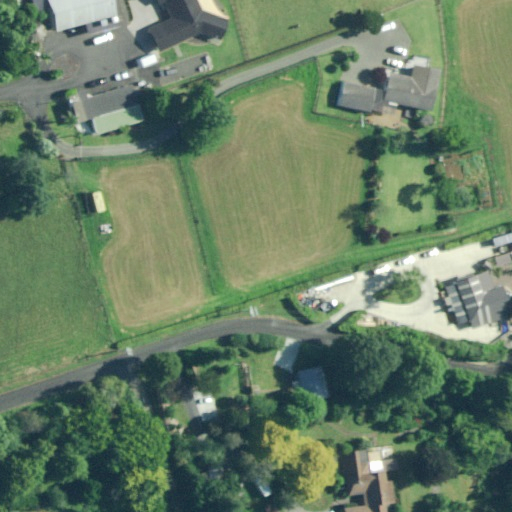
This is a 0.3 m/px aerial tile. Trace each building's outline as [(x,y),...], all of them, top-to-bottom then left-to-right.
[(107,0),(43,0),(53,34),(112,18),(107,0)] [(157,0),(159,4),(164,2),(172,19),(149,30),(159,53),(187,40),(201,33),(220,40),(228,20),(201,10),(196,0),(157,0)] [(30,19),(29,20),(27,21),(25,22),(24,24),(23,26),(23,28),(22,30),(23,32),(23,34),(24,36),(25,38),(27,40),(28,41),(30,42),(32,42),(34,43),(36,42),(38,42),(40,41),(42,40),(44,38),(45,37),(46,35),(46,33),(47,31),(47,29),(46,26),(45,25),(44,23),(43,21),(41,20),(39,19),(37,18),(35,18),(33,18),(31,19),(30,19)] [(432,71),(406,65),(404,76),(384,71),(377,100),(423,111),(432,71)] [(98,75),(99,83),(141,77),(139,68),(98,75)] [(369,89),(338,82),(332,105),(364,112),(369,89)] [(133,85),(71,102),(77,123),(92,119),(96,134),(143,121),(133,85)] [(442,314),(449,312),(456,333),(495,320),(508,316),(497,285),(485,290),(480,273),(441,286),(444,297),(437,299),(442,314)] [(292,372),(294,381),(286,383),(290,403),(298,402),(322,397),(316,367),(292,372)] [(380,511),(380,505),(391,504),(388,482),(383,483),(382,472),(396,470),(392,444),(335,452),(341,497),(355,495),(357,505),(337,508),(337,511),(380,511)]
